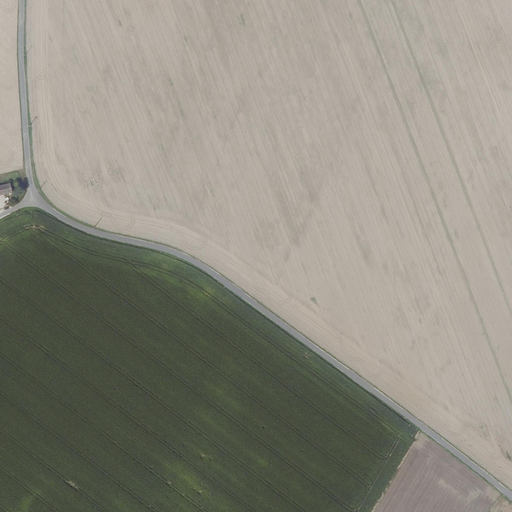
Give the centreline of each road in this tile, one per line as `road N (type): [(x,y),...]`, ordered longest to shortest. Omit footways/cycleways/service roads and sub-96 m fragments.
road 1 (unclassified): [(511,496),(197,262),(90,231),(35,195)]
road 2 (unclassified): [(35,195),(21,0)]
